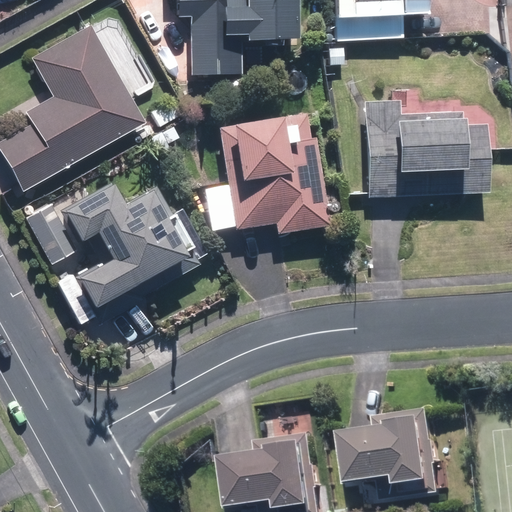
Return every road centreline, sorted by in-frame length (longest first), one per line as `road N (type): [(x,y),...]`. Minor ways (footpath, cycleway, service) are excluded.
road 1 (residential): [(70,447),(261,347),(358,328),(511,317)]
road 2 (secondary): [(0,319),(70,447)]
